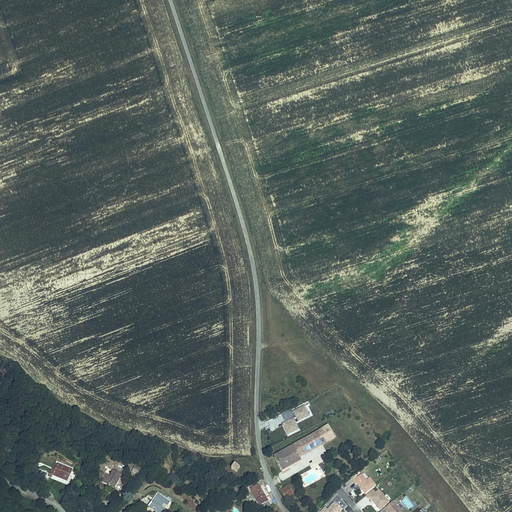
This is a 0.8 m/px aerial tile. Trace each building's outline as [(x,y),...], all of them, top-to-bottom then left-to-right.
[(292,409),(281,415),(284,421),(287,420),(288,423),(286,424),(283,425),(289,435),(299,430),(294,420),(297,418),(299,422),(304,419),(303,415),(307,413),(304,407),(294,413),(292,409)] [(280,453),(273,457),(282,471),(301,459),(300,457),(334,437),(327,425),(280,453)] [(56,462),(50,477),(65,483),(71,468),(56,462)] [(324,462),(319,465),(324,472),(328,469),(324,462)] [(235,463),(231,468),(237,472),(240,466),(235,463)] [(106,476),(100,485),(112,492),(121,478),(113,473),(109,478),(106,476)] [(365,494),(375,485),(370,478),(366,481),(362,475),(359,477),(354,481),(353,481),(356,485),(357,484),(365,494)] [(288,484),(280,490),(287,499),(295,494),(288,484)] [(259,485),(251,489),(260,505),(268,500),(259,485)] [(389,502),(378,490),(375,493),(373,490),(366,496),(368,499),(370,498),(374,503),(376,503),(377,504),(377,506),(380,510),(389,502)] [(156,494),(144,511),(145,511),(151,511),(152,511),(153,511),(161,511),(163,510),(160,508),(162,505),(165,506),(168,502),(156,494)] [(402,511),(393,501),(384,509),(386,511),(387,511),(388,511),(402,511)] [(268,511),(273,506),(268,502),(263,507),(268,511)] [(340,511),(343,509),(335,502),(327,510),(324,507),(320,511),(319,511),(340,511)]
